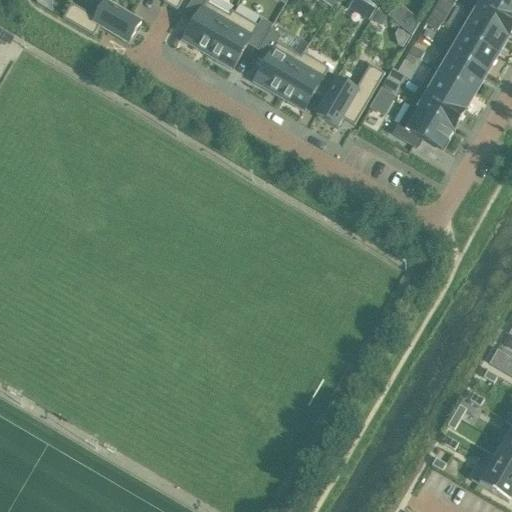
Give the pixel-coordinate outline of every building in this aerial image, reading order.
[(51,13),(50,0),(36,0),(37,5),(51,13)] [(166,0),(164,4),(165,5),(177,12),(183,0),(166,0)] [(200,0),(192,0),(182,18),(193,25),(182,42),(207,57),(230,18),(229,17),(200,0)] [(368,0),(359,16),(369,22),(377,8),(368,0)] [(475,0),(466,15),(508,39),(511,33),(511,16),(484,0),(475,0)] [(511,0),(484,0),(511,16),(511,0)] [(72,5),(63,20),(93,38),(99,28),(128,45),(141,23),(106,3),(96,19),(72,5)] [(446,18),(435,11),(430,19),(441,25),(446,18)] [(230,18),(207,57),(232,72),(247,46),(258,52),(271,31),(273,27),(262,21),(257,28),(232,13),(229,17),(230,18)] [(378,13),(373,22),(377,25),(384,23),(387,18),(378,13)] [(508,40),(508,39),(466,15),(456,33),(497,57),(507,40),(508,40)] [(413,16),(402,29),(411,37),(420,22),(413,16)] [(441,25),(430,19),(426,26),(437,33),(441,25)] [(269,59),(254,84),(279,99),(302,59),(301,59),(303,55),(308,46),(285,32),(281,37),(271,31),(258,52),(269,59)] [(486,76),(497,57),(456,33),(445,52),(486,76)] [(424,55),(413,48),(408,56),(420,62),(424,55)] [(475,95),(486,76),(445,52),(434,71),(475,95)] [(302,59),(279,99),(303,113),(314,96),(324,102),(337,80),(326,74),(329,70),(303,55),(301,59),(302,59)] [(420,62),(408,56),(404,63),(415,70),(420,62)] [(324,102),(316,115),(338,128),(342,120),(354,127),(385,76),(370,67),(356,91),(337,80),(324,102)] [(464,113),(475,95),(434,71),(423,89),(465,114),(465,113),(464,113)] [(386,82),(381,90),(393,97),(397,89),(386,82)] [(454,132),(465,114),(423,89),(412,108),(454,132)] [(442,152),(454,132),(412,108),(394,137),(416,150),(422,140),(442,152)] [(487,372),(483,379),(494,385),(498,378),(487,372)] [(474,395),(470,402),(480,408),(484,401),(474,395)] [(459,407),(453,417),(460,421),(466,411),(459,407)] [(453,417),(447,428),(454,432),(460,421),(453,417)] [(511,430),(503,446),(511,451),(511,430)] [(448,439),(444,446),(454,452),(458,445),(448,439)] [(492,464),(492,465),(511,476),(511,451),(503,446),(492,464)] [(484,459),(471,482),(509,504),(511,499),(511,476),(492,465),(492,464),(484,459)] [(436,460),(432,467),(442,473),(446,466),(436,460)]
